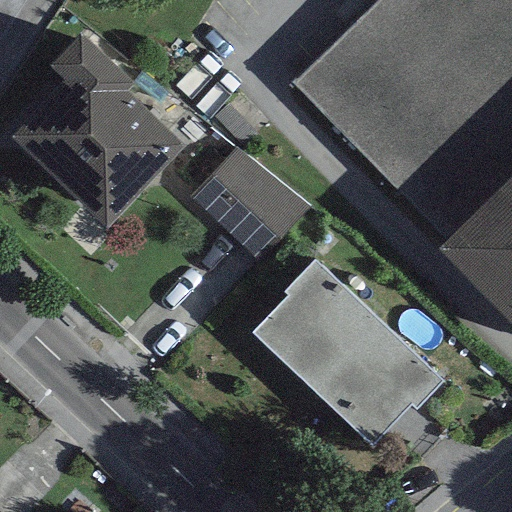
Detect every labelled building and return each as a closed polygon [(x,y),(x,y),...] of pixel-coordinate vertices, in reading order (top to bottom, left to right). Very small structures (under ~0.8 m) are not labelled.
[(511,180),(511,0),(381,0),(294,86),(447,243),(511,180)] [(134,89),(80,37),(48,70),(63,85),(10,139),(105,232),(184,151),(127,96),(134,89)] [(310,207),(238,150),(188,198),(257,263),(310,207)] [(511,180),(447,243),(436,253),(511,330),(511,180)] [(313,262),(284,293),(289,298),(252,337),(372,449),(412,406),(416,410),(443,383),(313,262)]
